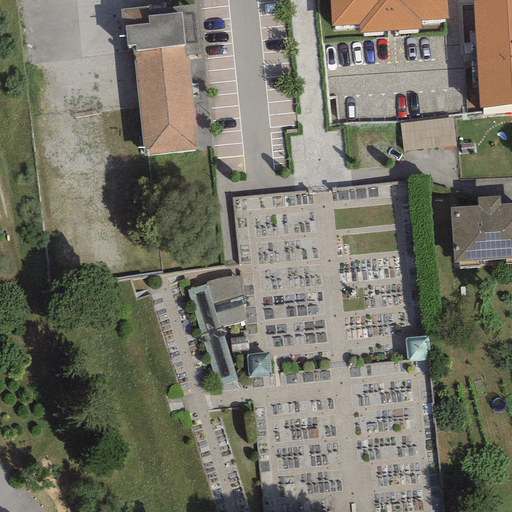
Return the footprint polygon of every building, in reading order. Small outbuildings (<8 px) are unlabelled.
[(445,0),(328,0),(330,26),(357,24),(358,33),(421,29),(421,20),(447,19),(445,0)] [(511,0),(483,0),(472,1),(478,108),(511,105),(511,0)] [(148,6),(120,10),(122,27),(124,26),(126,46),(131,45),(143,156),(196,150),(186,57),(183,57),(179,12),(149,14),(148,6)] [(452,118),(399,123),(402,151),(455,146),(452,118)] [(499,197),(476,198),(477,206),(449,208),(453,262),(511,257),(511,202),(499,204),(499,197)] [(216,322),(243,320),(240,277),(197,281),(199,305),(215,304),(216,322)]
